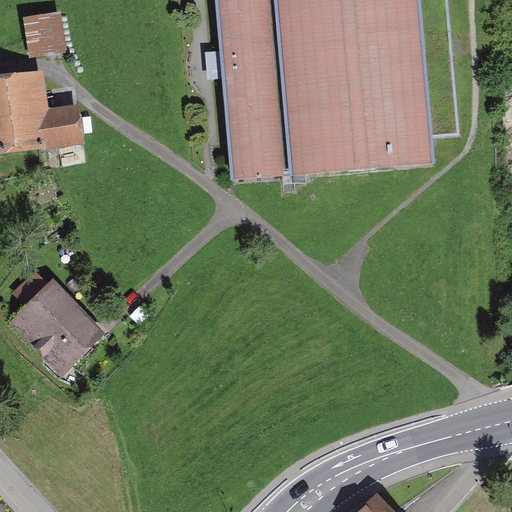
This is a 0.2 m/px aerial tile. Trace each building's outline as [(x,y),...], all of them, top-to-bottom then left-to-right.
[(421,0),(221,0),(236,185),(436,168),(421,0)] [(62,18),(23,24),(29,66),(69,60),(62,18)] [(47,79),(0,86),(0,163),(89,150),(84,116),(54,121),(47,79)] [(53,289),(18,323),(64,369),(99,336),(53,289)] [(389,511),(378,499),(363,511),(389,511)]
